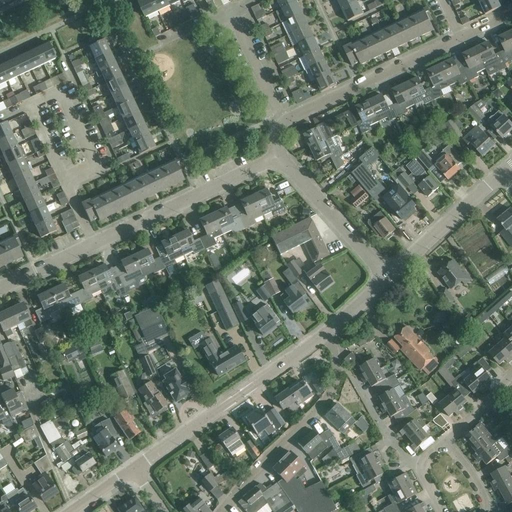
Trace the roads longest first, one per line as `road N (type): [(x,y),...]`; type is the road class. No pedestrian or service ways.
road 1 (residential): [(280,156),(0,288)]
road 2 (residential): [(281,123),(511,14)]
road 3 (tertiary): [(131,470),(327,331)]
road 4 (residential): [(224,511),(336,383),(327,331)]
road 5 (residential): [(388,277),(280,156)]
road 6 (tertiary): [(388,277),(500,173)]
road 7 (residential): [(0,54),(119,0)]
road 8 (residential): [(281,123),(229,9)]
